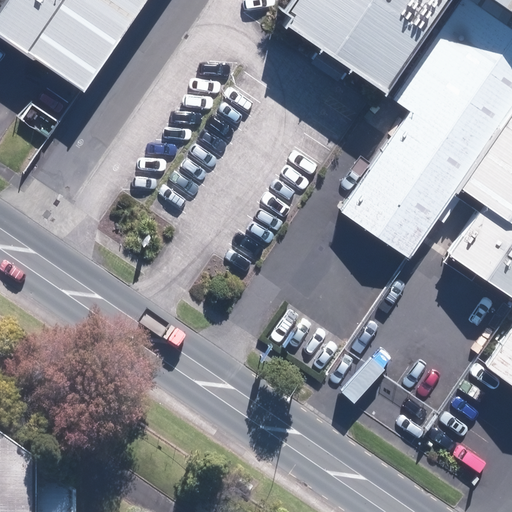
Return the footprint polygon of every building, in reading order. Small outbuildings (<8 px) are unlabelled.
[(79,94),(144,0),(61,0),(23,55),(79,94)] [(380,93),(443,0),(274,0),(265,14),(380,93)] [(443,0),(303,203),(401,270),(421,241),(511,109),(511,23),(477,0),(443,0)] [(511,0),(494,0),(511,12),(511,0)] [(511,109),(421,241),(511,303),(511,109)] [(511,314),(474,369),(511,395),(511,314)] [(0,511),(40,511),(40,473),(0,440),(0,511)]
